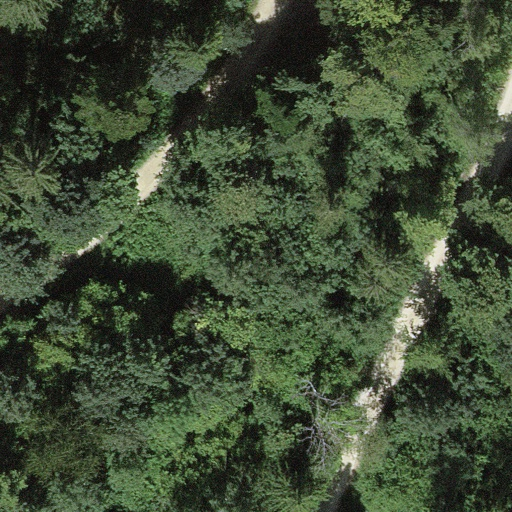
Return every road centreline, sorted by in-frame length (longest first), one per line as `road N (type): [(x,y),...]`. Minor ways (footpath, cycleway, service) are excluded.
road 1 (unclassified): [(511,71),(313,511)]
road 2 (track): [(271,0),(239,62),(139,189),(0,296)]
